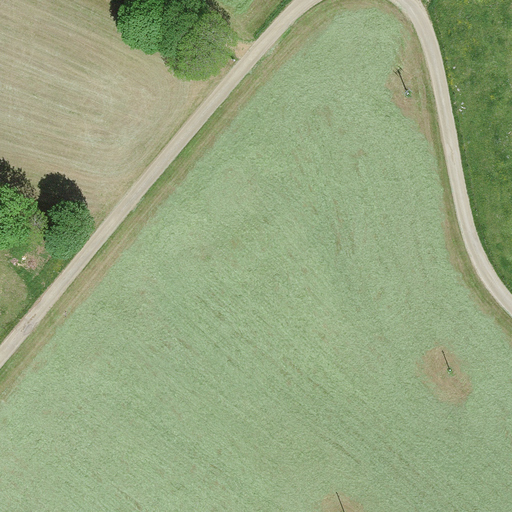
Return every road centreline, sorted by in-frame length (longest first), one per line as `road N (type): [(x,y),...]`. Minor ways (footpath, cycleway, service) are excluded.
road 1 (track): [(0,352),(252,52),(309,0)]
road 2 (track): [(398,0),(420,20),(466,234),(488,280),(511,305)]
